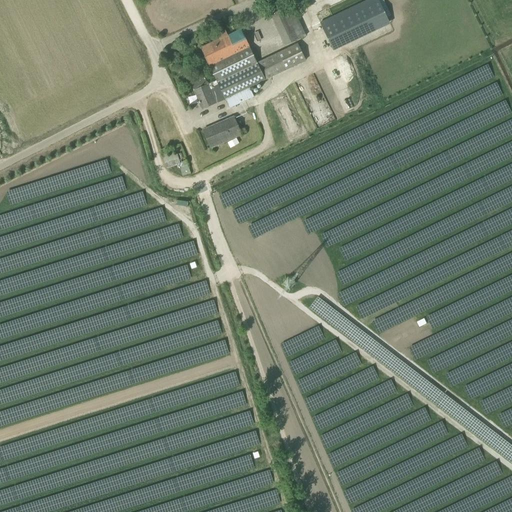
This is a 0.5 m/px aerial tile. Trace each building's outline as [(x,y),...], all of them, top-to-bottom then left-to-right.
[(365,0),(320,22),(334,51),(362,37),(389,24),(389,23),(387,18),(377,0),(365,0)] [(306,36),(291,5),(270,16),(285,46),(306,36)] [(200,48),(209,67),(250,47),(241,29),(227,35),(225,30),(217,34),(220,39),(200,48)] [(257,63),(250,47),(209,67),(229,108),(254,97),(249,87),(265,79),(305,61),(297,44),(257,63)] [(192,84),(203,109),(216,103),(205,78),(192,84)] [(211,148),(246,133),(244,128),(240,130),(234,117),(203,130),(211,148)] [(186,161),(180,163),(177,154),(168,156),(167,152),(161,153),(163,158),(152,162),(156,175),(168,171),(168,172),(182,167),(183,168),(184,168),(186,175),(190,173),(186,161)]
